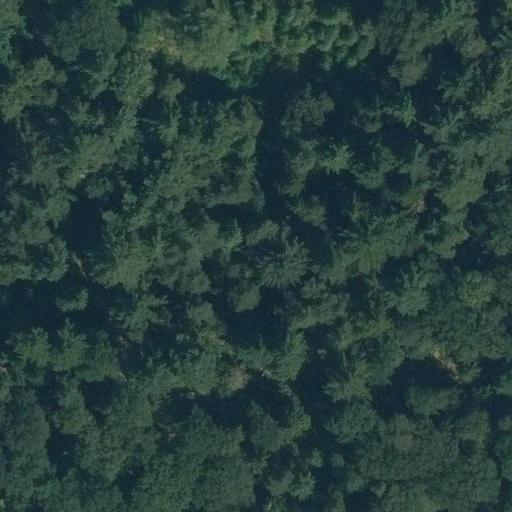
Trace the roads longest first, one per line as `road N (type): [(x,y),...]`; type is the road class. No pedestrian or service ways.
road 1 (track): [(172,442),(73,241),(49,152),(41,37),(28,0)]
road 2 (track): [(511,228),(355,332),(192,397),(172,442)]
